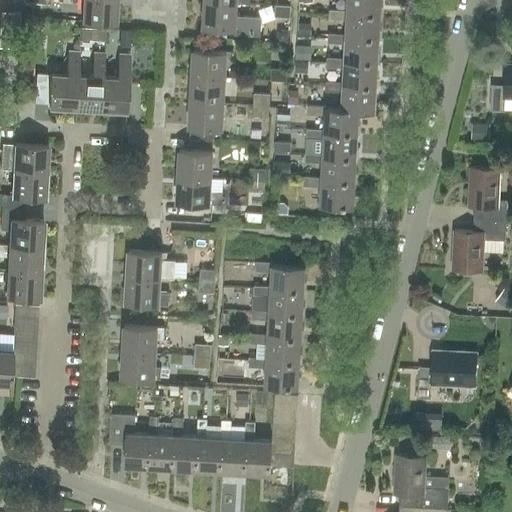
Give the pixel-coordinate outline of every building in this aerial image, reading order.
[(115,23),(116,0),(82,0),(82,21),(115,23)] [(381,16),(382,0),(348,0),(348,12),(347,14),(381,16)] [(236,16),(237,3),(205,1),(203,27),(235,28),(235,34),(261,36),(262,18),(236,16)] [(292,7),(276,5),(275,17),(291,18),(292,7)] [(380,40),(381,16),(347,14),(348,12),(329,11),(329,20),(347,21),(346,36),(346,38),(380,40)] [(310,35),(311,25),(301,24),(300,34),(310,35)] [(128,50),(130,28),(109,26),(106,71),(115,72),(117,49),(128,50)] [(288,41),(288,31),(282,31),(278,35),(278,41),(288,41)] [(379,64),(380,40),(346,38),(346,36),(328,34),(328,43),(346,44),(345,59),(345,62),(379,64)] [(306,59),(307,47),(297,46),(297,59),(306,59)] [(194,50),(193,76),(225,78),(227,52),(194,50)] [(77,75),(79,52),(68,52),(66,75),(37,73),(35,102),(49,103),(49,106),(75,108),(77,75)] [(75,108),(100,109),(102,77),(104,54),(93,53),(92,76),(77,75),(75,108)] [(102,77),(100,109),(126,111),(129,55),(119,55),(117,78),(102,77)] [(343,86),(377,88),(379,64),(345,62),(345,59),(327,58),(326,68),(344,69),(343,83),(343,86)] [(306,72),(307,63),(297,63),(297,72),(306,72)] [(511,63),(506,63),(505,85),(492,84),(490,110),(505,111),(506,99),(511,99),(511,63)] [(288,70),(272,69),(271,81),(288,82),(288,70)] [(193,76),(191,101),(224,103),(225,78),(193,76)] [(343,86),(343,83),(325,82),(325,92),(343,93),(342,110),(360,111),(376,112),(377,88),(343,86)] [(298,102),(298,93),(290,92),(290,101),(298,102)] [(254,105),(270,106),(271,94),(255,93),(254,105)] [(224,103),(191,101),(190,127),(222,129),(224,103)] [(270,106),(254,105),(253,117),(269,118),(270,106)] [(359,135),(360,111),(342,110),(327,109),(327,107),(309,106),(308,116),(325,116),(324,131),(324,133),(359,135)] [(288,127),(288,116),(279,115),(278,126),(288,127)] [(486,141),(487,125),(473,124),(473,140),(486,141)] [(322,157),(357,159),(359,135),(324,133),(324,131),(307,130),(307,139),(323,140),(323,155),(322,157)] [(291,151),(291,143),(275,142),(275,150),(291,151)] [(15,144),(13,170),(46,171),(47,145),(15,144)] [(178,176),(211,178),(212,152),(180,150),(178,176)] [(356,183),(357,159),(322,157),(323,155),(306,154),(305,163),(322,164),(322,178),(321,181),(356,183)] [(286,174),(286,163),(275,163),(274,174),(286,174)] [(475,207),(475,220),(508,221),(509,200),(501,200),(502,168),(469,167),(468,207),(475,207)] [(249,180),(266,181),(266,169),(250,169),(249,180)] [(27,196),(44,197),(46,171),(13,170),(12,195),(3,195),(2,207),(26,208),(27,196)] [(209,204),(211,178),(178,176),(177,202),(209,204)] [(321,181),(322,178),(304,178),(304,187),(321,188),(320,206),(355,207),(356,183),(321,181)] [(266,192),(266,181),(249,180),(249,192),(266,192)] [(1,230),(10,231),(9,245),(42,246),(43,220),(26,219),(26,208),(2,207),(1,230)] [(508,221),(475,220),(474,230),(454,229),(452,270),(485,271),(486,240),(507,241),(508,221)] [(40,272),(42,246),(9,245),(7,270),(40,272)] [(129,251),(128,276),(161,278),(175,279),(176,260),(162,259),(162,252),(129,251)] [(271,289),(305,291),(307,266),(273,264),(274,263),(256,262),(255,271),(272,272),(271,287),(271,289)] [(201,269),(200,280),(216,281),(217,270),(201,269)] [(40,272),(7,270),(6,296),(39,298),(40,272)] [(161,278),(128,276),(127,302),(169,304),(170,293),(160,292),(161,278)] [(216,281),(200,280),(199,292),(215,293),(216,281)] [(270,313),(304,316),(305,291),(271,289),(271,287),(255,286),(254,295),(271,296),(270,311),(270,313)] [(14,317),(37,319),(38,307),(15,305),(14,317)] [(302,339),(304,316),(270,313),(270,311),(253,310),(253,319),(269,320),(268,335),(268,337),(302,339)] [(14,317),(14,329),(36,330),(37,319),(14,317)] [(125,350),(156,352),(157,339),(164,340),(165,327),(126,325),(125,350)] [(36,330),(14,329),(13,341),(36,342),(36,330)] [(301,363),(302,339),(268,337),(268,335),(252,334),(252,343),(268,344),(267,359),(267,361),(301,363)] [(35,354),(36,342),(13,341),(12,351),(12,353),(35,354)] [(196,344),(195,354),(211,355),(212,345),(196,344)] [(478,352),(433,349),(432,367),(419,366),(418,397),(432,398),(432,385),(477,387),(478,352)] [(11,376),(12,364),(12,353),(12,351),(0,350),(0,385),(10,386),(11,376)] [(156,366),(156,352),(125,350),(123,376),(162,378),(162,367),(156,366)] [(12,364),(34,366),(35,354),(12,353),(12,364)] [(211,355),(195,354),(194,367),(211,368),(211,355)] [(299,388),(301,363),(267,361),(267,359),(251,358),(250,367),(267,368),(266,386),(299,388)] [(34,366),(12,364),(11,376),(33,378),(34,366)] [(275,407),(297,408),(298,396),(276,395),(275,407)] [(297,408),(275,407),(275,418),(297,420),(297,408)] [(419,426),(449,426),(449,410),(420,410),(419,426)] [(126,465),(151,467),(153,433),(150,433),(135,432),(137,415),(113,414),(111,443),(128,444),(126,465)] [(177,435),(174,435),(159,434),(160,417),(151,416),(150,433),(153,433),(151,467),(175,469),(177,435)] [(175,469),(199,470),(201,436),(197,436),(183,435),(184,418),(175,417),(174,435),(177,435),(175,469)] [(296,431),(297,420),(275,418),(274,430),(296,431)] [(201,436),(199,470),(223,472),(225,438),(222,438),(207,437),(208,419),(198,419),(197,436),(201,436)] [(225,438),(223,472),(247,473),(249,439),(245,439),(231,438),(232,421),(223,420),(222,438),(225,438)] [(272,466),(272,454),(273,442),(273,440),(255,439),(256,422),(247,421),(245,439),(249,439),(247,473),(271,475),(272,466)] [(273,442),(295,443),(296,431),(274,430),(273,440),(273,442)] [(451,449),(451,438),(434,437),(434,448),(451,449)] [(295,443),(273,442),(272,454),(294,455),(295,443)] [(294,455),(272,454),(272,466),(293,467),(294,455)] [(401,495),(400,507),(448,510),(450,477),(425,476),(426,457),(397,455),(395,494),(401,495)]
